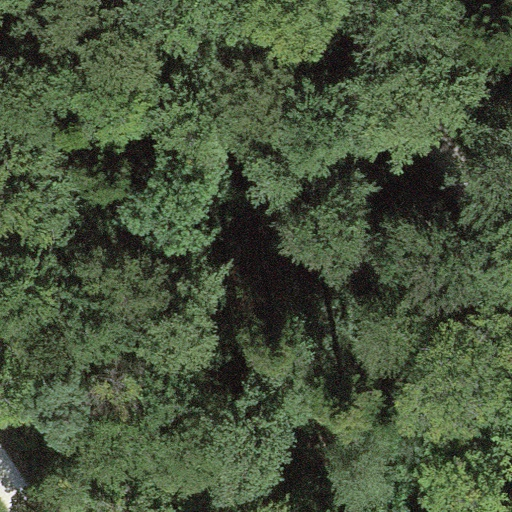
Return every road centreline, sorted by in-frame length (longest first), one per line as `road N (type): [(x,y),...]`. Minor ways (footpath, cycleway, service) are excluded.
road 1 (track): [(326,0),(411,152)]
road 2 (track): [(511,288),(411,152)]
